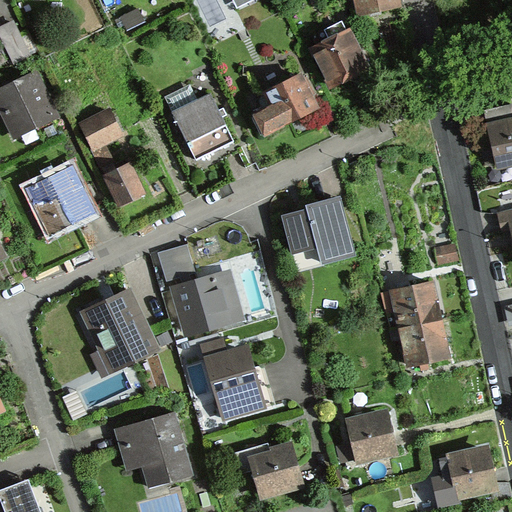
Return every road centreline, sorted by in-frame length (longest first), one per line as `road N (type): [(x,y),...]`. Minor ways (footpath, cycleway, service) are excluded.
road 1 (residential): [(511,424),(419,0)]
road 2 (residential): [(9,307),(391,125)]
road 3 (residential): [(9,307),(80,511)]
